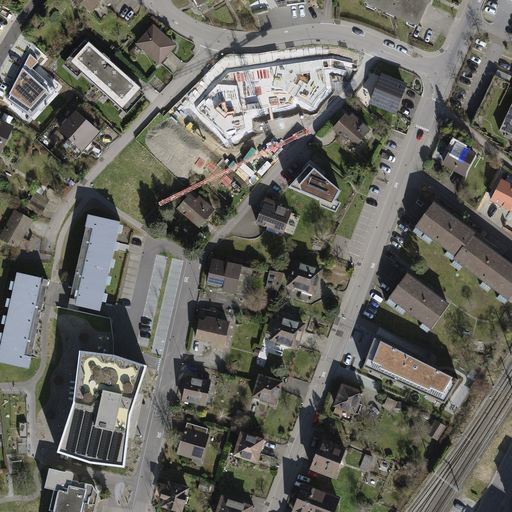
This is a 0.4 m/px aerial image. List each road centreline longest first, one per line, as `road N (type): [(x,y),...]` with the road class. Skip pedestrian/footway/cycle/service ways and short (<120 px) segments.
road 1 (residential): [(274,511),(445,73)]
road 2 (residential): [(221,37),(71,198),(48,247)]
road 3 (residential): [(207,249),(351,88),(379,45)]
road 4 (residential): [(140,511),(194,263)]
road 5 (residential): [(221,37),(326,31),(379,45)]
